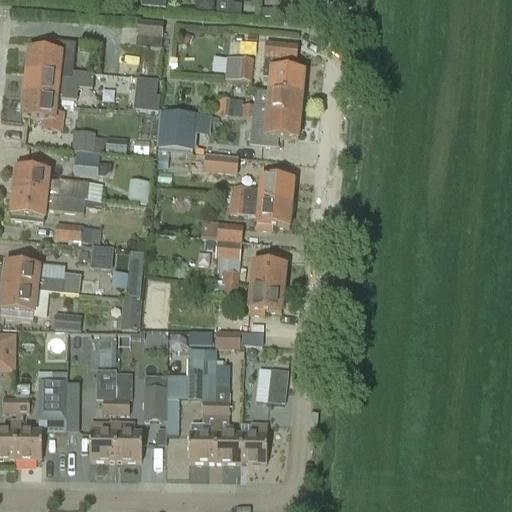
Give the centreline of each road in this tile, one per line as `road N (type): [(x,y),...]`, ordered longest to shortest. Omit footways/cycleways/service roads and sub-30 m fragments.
road 1 (residential): [(291,504),(335,38)]
road 2 (residential): [(0,499),(291,504)]
